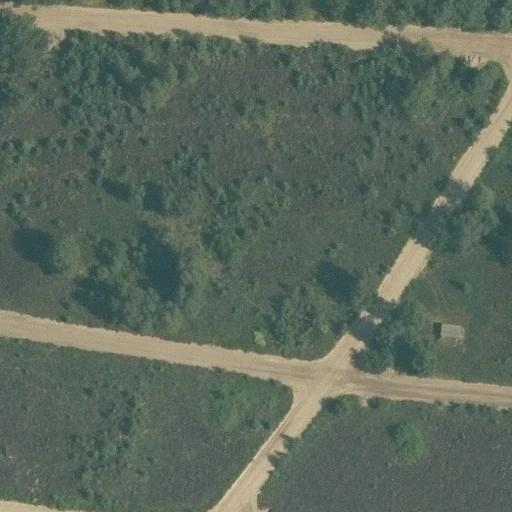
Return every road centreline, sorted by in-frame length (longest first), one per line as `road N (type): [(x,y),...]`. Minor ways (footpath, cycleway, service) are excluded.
road 1 (track): [(0,332),(328,383),(511,401)]
road 2 (track): [(0,20),(511,51)]
road 3 (track): [(511,116),(328,383),(225,511)]
